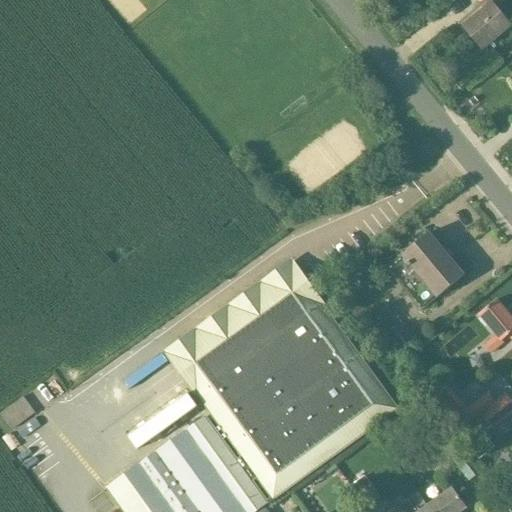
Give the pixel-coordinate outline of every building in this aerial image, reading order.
[(460,0),(456,3),(466,15),(484,1),(483,0),(460,0)] [(484,0),(490,6),(464,27),(482,49),(509,27),(495,10),(506,0),(484,0)] [(402,256),(387,269),(404,290),(446,255),(428,234),(402,256)] [(446,255),(404,290),(421,310),(436,297),(438,299),(464,276),(446,255)] [(206,417),(107,489),(123,511),(256,511),(264,507),(269,503),(253,481),(257,478),(273,500),(398,409),(323,306),(325,304),(292,259),(164,352),(197,398),(199,397),(242,456),(237,460),(206,417)] [(496,301),(479,315),(497,336),(484,347),(491,355),(503,345),(501,343),(509,336),(511,338),(511,339),(511,318),(511,319),(496,301)] [(402,326),(387,338),(403,357),(418,344),(402,326)] [(469,409),(454,422),(461,431),(458,433),(479,459),(495,446),(484,433),(491,427),(493,430),(511,414),(511,400),(506,394),(497,401),(489,392),(473,406),(469,409)] [(188,395),(129,437),(138,450),(197,408),(188,395)] [(0,410),(0,413),(11,430),(34,414),(22,396),(0,410)] [(511,455),(511,439),(482,462),(490,472),(511,455)] [(445,494),(428,507),(431,511),(460,511),(467,508),(453,490),(457,487),(444,469),(433,477),(445,494)] [(365,476),(350,487),(360,502),(376,491),(365,476)] [(511,477),(501,486),(511,501),(511,477)]
